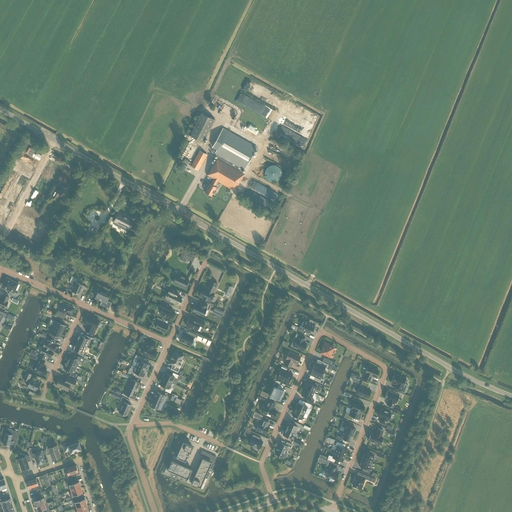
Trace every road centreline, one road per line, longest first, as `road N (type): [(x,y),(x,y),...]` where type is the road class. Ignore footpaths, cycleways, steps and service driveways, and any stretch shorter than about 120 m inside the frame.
road 1 (unclassified): [(511,396),(54,140)]
road 2 (residential): [(332,511),(385,368),(324,333),(261,463),(273,501)]
road 3 (track): [(395,511),(449,367)]
road 4 (residential): [(14,479),(79,457),(97,511)]
